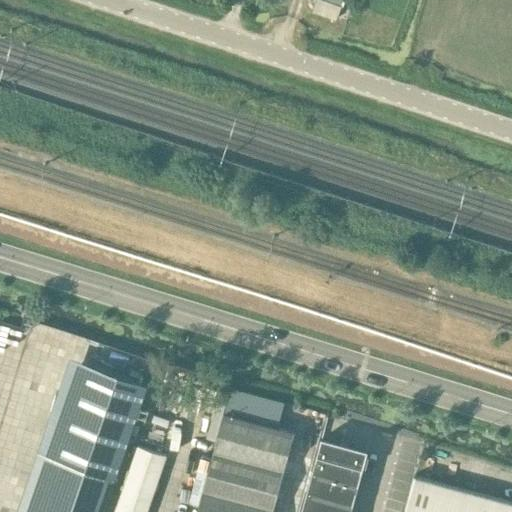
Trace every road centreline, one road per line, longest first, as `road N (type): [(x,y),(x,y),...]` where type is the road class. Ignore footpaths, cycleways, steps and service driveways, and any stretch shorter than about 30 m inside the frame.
road 1 (secondary): [(511,412),(0,254)]
road 2 (tertiary): [(511,128),(111,0)]
